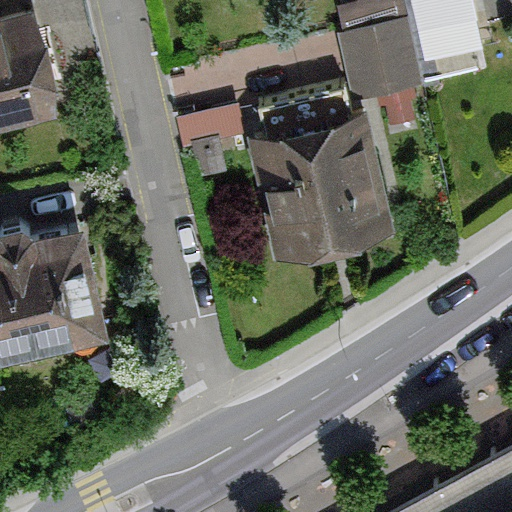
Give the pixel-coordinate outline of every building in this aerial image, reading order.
[(408,12),(405,0),(342,0),(338,1),(342,25),(408,12)] [(471,0),(413,0),(426,55),(481,42),(477,23),(471,0)] [(0,11),(0,117),(54,104),(30,4),(0,11)] [(408,12),(342,25),(354,87),(360,86),(420,73),(417,58),(408,12)] [(338,80),(258,98),(264,123),(252,126),(260,158),(279,243),(390,218),(362,99),(343,103),(338,80)] [(245,129),(238,96),(181,109),(188,142),(194,172),(227,165),(221,134),(245,129)] [(80,213),(0,229),(0,341),(103,319),(80,213)] [(511,511),(511,437),(466,462),(374,511),(511,511)]
